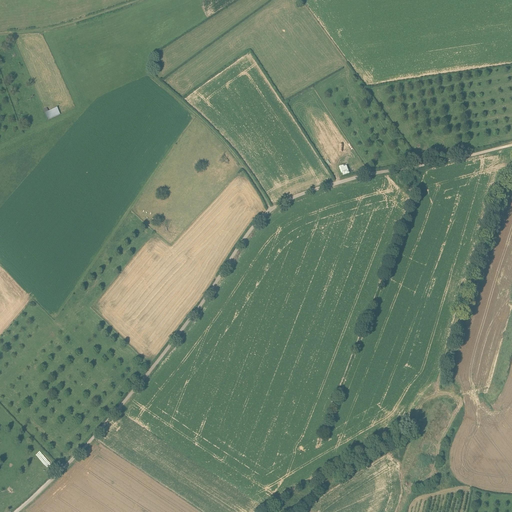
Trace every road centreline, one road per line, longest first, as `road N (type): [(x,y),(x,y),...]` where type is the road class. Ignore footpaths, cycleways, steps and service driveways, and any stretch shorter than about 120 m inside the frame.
road 1 (unclassified): [(16,511),(118,408),(270,209),(368,173),(511,144)]
road 2 (track): [(270,209),(225,143),(150,74)]
